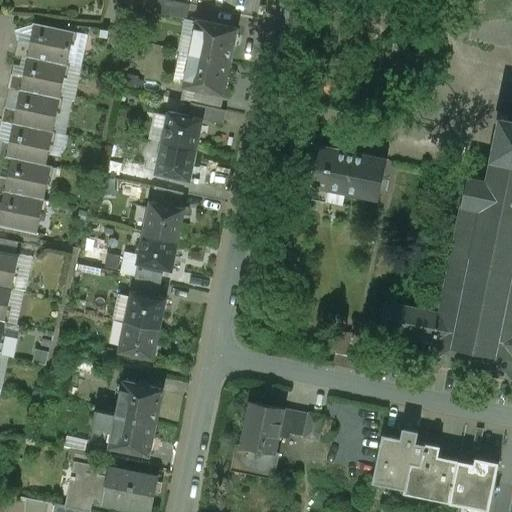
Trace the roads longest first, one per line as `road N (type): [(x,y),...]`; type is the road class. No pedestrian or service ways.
road 1 (residential): [(288,0),(215,355)]
road 2 (residential): [(215,355),(511,417)]
road 3 (residential): [(215,355),(183,511)]
